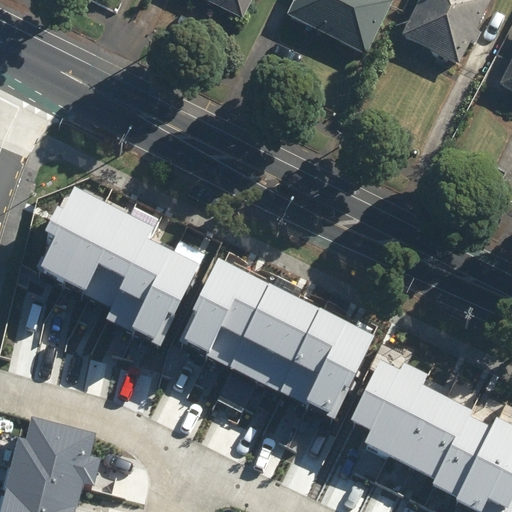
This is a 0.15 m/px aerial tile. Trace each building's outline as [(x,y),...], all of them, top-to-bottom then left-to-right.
[(206,0),(243,19),(253,0),(206,0)] [(392,0),(295,0),(289,12),(369,50),(392,0)] [(429,55),(465,72),(500,2),(494,0),(422,0),(404,37),(431,50),(429,55)] [(411,511),(500,511),(511,489),(511,408),(78,193),(16,315),(411,511)] [(17,441),(0,507),(0,511),(82,511),(96,461),(17,441)]
